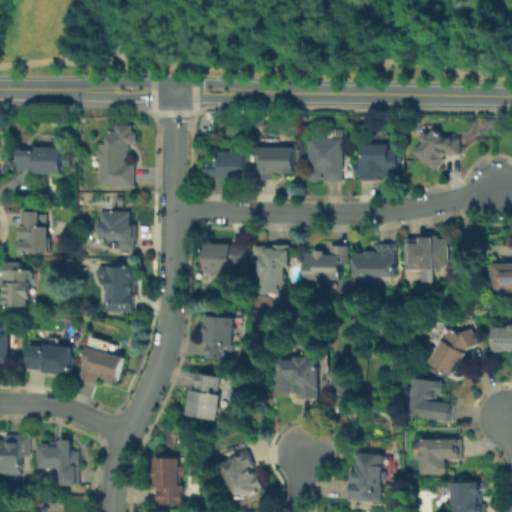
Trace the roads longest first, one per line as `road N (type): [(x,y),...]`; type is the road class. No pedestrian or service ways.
road 1 (residential): [(111,511),(123,439),(170,327),(173,83)]
road 2 (residential): [(173,210),(350,215),(495,189)]
road 3 (tertiary): [(511,95),(267,93)]
road 4 (tertiary): [(267,93),(235,84),(89,90)]
road 5 (tertiary): [(89,90),(115,98),(267,93)]
road 6 (residential): [(123,439),(45,404),(0,402)]
